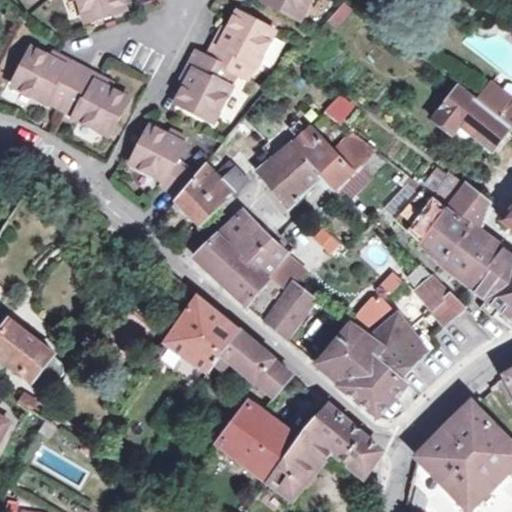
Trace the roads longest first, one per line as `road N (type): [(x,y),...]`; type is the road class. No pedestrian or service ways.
road 1 (unclassified): [(180,258),(407,453)]
road 2 (unclassified): [(0,133),(98,188),(180,258)]
road 3 (tertiary): [(407,453),(438,401),(511,348)]
